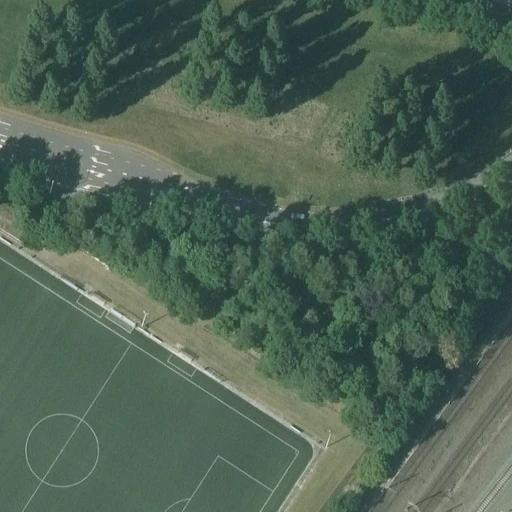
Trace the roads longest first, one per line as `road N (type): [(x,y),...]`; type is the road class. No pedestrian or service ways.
road 1 (secondary): [(511,167),(427,209),(330,227),(236,219),(138,195)]
road 2 (secondary): [(138,195),(0,145)]
road 3 (secondary): [(0,176),(138,195)]
